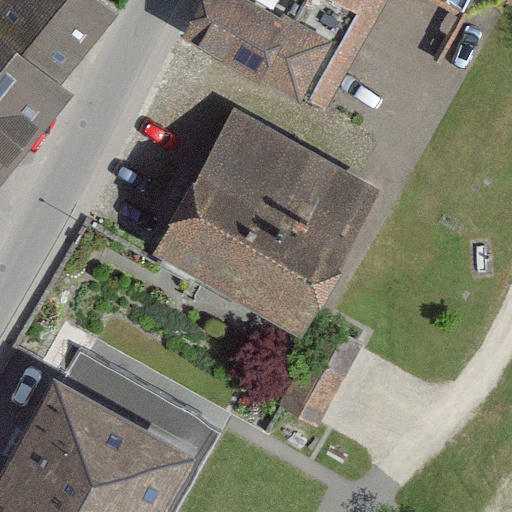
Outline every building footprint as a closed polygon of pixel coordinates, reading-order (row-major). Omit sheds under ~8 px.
[(0,0),(0,12),(65,62),(113,0),(0,0)] [(258,0),(202,0),(185,34),(296,91),(325,34),(258,0)] [(438,0),(464,12),(469,0),(438,0)] [(0,146),(65,62),(0,12),(0,146)] [(373,187),(227,107),(161,228),(306,307),(373,187)] [(280,402),(317,422),(364,337),(327,317),(280,402)] [(53,361),(0,457),(0,511),(152,511),(194,438),(53,361)]
